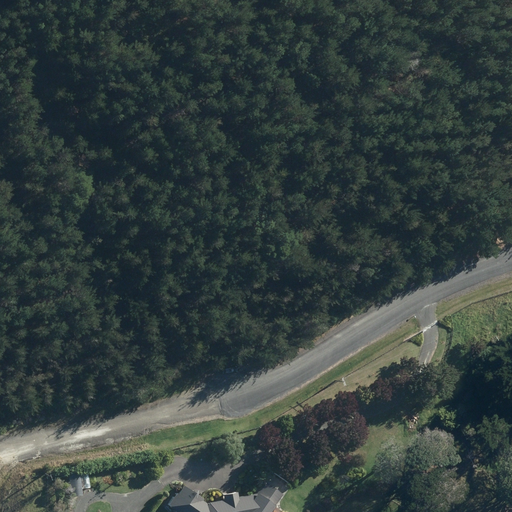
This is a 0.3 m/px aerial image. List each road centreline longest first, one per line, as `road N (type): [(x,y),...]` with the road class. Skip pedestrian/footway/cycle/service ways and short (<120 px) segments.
road 1 (unclassified): [(220,404),(511,258)]
road 2 (track): [(0,457),(220,404)]
